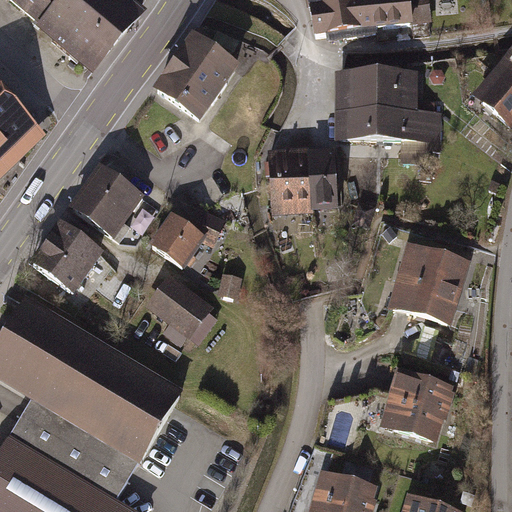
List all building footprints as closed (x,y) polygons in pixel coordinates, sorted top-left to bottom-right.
[(7,0),(6,2),(40,29),(64,0),(7,0)] [(88,0),(64,0),(40,29),(38,31),(93,79),(120,47),(79,12),(88,0)] [(147,16),(128,0),(88,0),(79,12),(120,47),(147,16)] [(308,0),(311,11),(375,0),(308,0)] [(375,0),(311,11),(317,42),(328,40),(328,46),(378,38),(378,33),(414,29),(414,27),(433,25),(430,0),(375,0)] [(219,34),(214,44),(235,55),(240,44),(219,34)] [(240,70),(193,38),(154,94),(201,126),(240,70)] [(511,57),(503,67),(511,74),(511,57)] [(511,74),(503,67),(474,100),(511,132),(511,74)] [(443,72),(435,71),(430,79),(434,86),(443,86),(447,79),(443,72)] [(422,75),(337,74),(337,113),(421,114),(422,75)] [(0,184),(47,139),(0,90),(0,184)] [(421,114),(337,113),(336,145),(402,146),(430,146),(442,146),(443,114),(421,114)] [(430,146),(402,146),(402,166),(430,167),(430,146)] [(310,154),(271,156),(275,220),(314,218),(313,215),(310,155),(310,154)] [(336,154),(310,155),(313,215),(340,213),(336,154)] [(146,198),(101,167),(70,212),(115,243),(146,198)] [(434,175),(422,174),(421,183),(433,184),(434,175)] [(493,182),(489,193),(499,196),(503,186),(493,182)] [(360,206),(354,227),(369,231),(375,211),(360,206)] [(198,210),(189,230),(206,243),(203,247),(214,251),(227,224),(198,210)] [(189,230),(172,219),(149,251),(183,275),(203,247),(206,243),(189,230)] [(105,258),(60,226),(30,268),(75,300),(105,258)] [(473,262),(413,245),(393,313),(452,331),(473,262)] [(243,280),(224,276),(220,298),(239,302),(243,280)] [(214,311),(172,279),(147,312),(171,329),(164,338),(183,352),(190,343),(210,317),(214,311)] [(309,291),(302,292),(303,299),(311,297),(309,293),(309,291)] [(131,511),(118,504),(136,475),(181,398),(29,309),(0,357),(0,380),(35,401),(27,411),(0,458),(0,511),(131,511)] [(210,317),(190,343),(199,349),(219,323),(210,317)] [(462,359),(452,356),(449,367),(459,370),(462,359)] [(460,375),(452,373),(450,382),(458,384),(460,375)] [(455,391),(398,374),(381,430),(437,447),(455,391)] [(372,511),(379,491),(323,474),(311,511),(372,511)] [(450,511),(410,500),(406,511),(450,511)]
